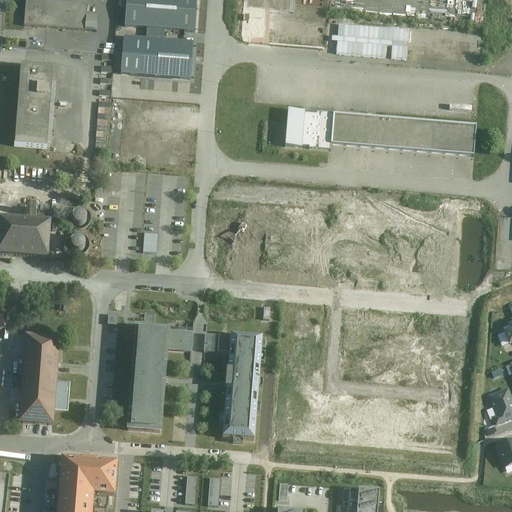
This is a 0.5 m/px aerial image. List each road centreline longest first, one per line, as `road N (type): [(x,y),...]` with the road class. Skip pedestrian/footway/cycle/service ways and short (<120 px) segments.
road 1 (residential): [(218,0),(194,286)]
road 2 (residential): [(335,299),(328,389),(442,398)]
road 3 (residential): [(88,449),(268,463)]
road 4 (residential): [(102,279),(88,449)]
road 5 (unknown): [(462,308),(492,297),(500,284),(504,188)]
road 6 (residential): [(194,286),(335,299)]
road 7 (residential): [(335,299),(462,308)]
